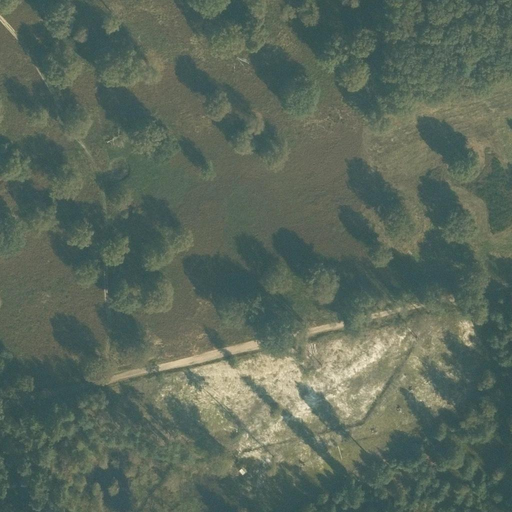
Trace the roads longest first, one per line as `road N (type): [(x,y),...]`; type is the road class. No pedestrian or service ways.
road 1 (unknown): [(511,276),(0,400)]
road 2 (track): [(511,289),(106,382)]
